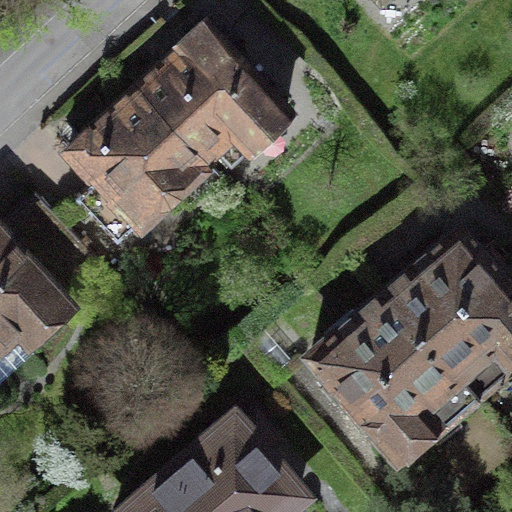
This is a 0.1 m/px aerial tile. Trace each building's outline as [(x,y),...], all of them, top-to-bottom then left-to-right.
[(194,31),(137,83),(206,158),(238,128),(248,139),(282,108),(283,109),(288,104),(284,99),(283,100),(211,22),(212,22),(208,17),(203,21),(204,22),(194,31)] [(206,158),(137,83),(79,137),(67,148),(94,177),(76,195),(118,240),(206,158)] [(0,339),(18,323),(28,335),(68,298),(56,285),(93,252),(42,196),(23,213),(5,230),(0,224),(0,339)] [(511,362),(511,353),(508,349),(511,345),(511,281),(502,270),(460,222),(386,286),(477,393),(511,362)] [(477,393),(386,286),(310,350),(352,398),(393,446),(428,416),(437,427),(477,393)] [(235,414),(121,511),(308,511),(294,496),(301,490),(268,452),(235,414)]
